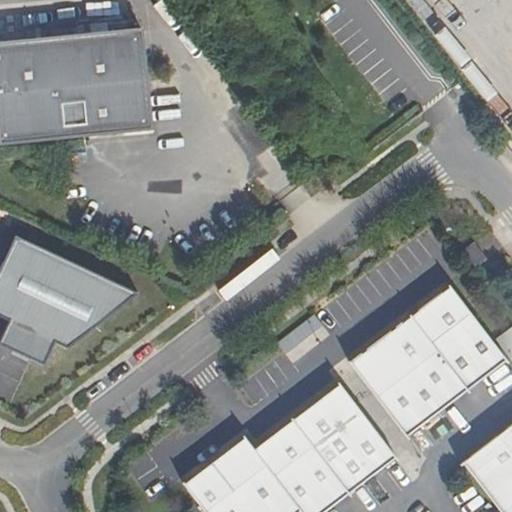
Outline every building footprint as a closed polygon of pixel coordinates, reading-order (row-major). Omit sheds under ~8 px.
[(0,41),(0,135),(101,126),(102,128),(105,130),(108,131),(112,130),(119,124),(122,124),(123,130),(150,128),(140,28),(0,41)] [(0,140),(101,131),(101,126),(0,135),(0,140)] [(277,225),(288,217),(282,208),(271,217),(277,225)] [(137,294),(16,236),(0,270),(0,316),(9,321),(0,340),(0,343),(43,365),(54,342),(67,349),(137,294)] [(486,258),(475,242),(465,249),(476,265),(486,258)] [(451,289),(352,365),(407,436),(506,360),(451,289)] [(314,316),(278,343),(287,354),(322,327),(314,316)] [(511,331),(500,340),(511,356),(511,331)] [(247,440),(186,486),(205,511),(299,511),(300,511),(325,511),(396,458),(341,386),(256,452),(247,440)] [(511,511),(511,424),(463,463),(500,511),(511,511)]
